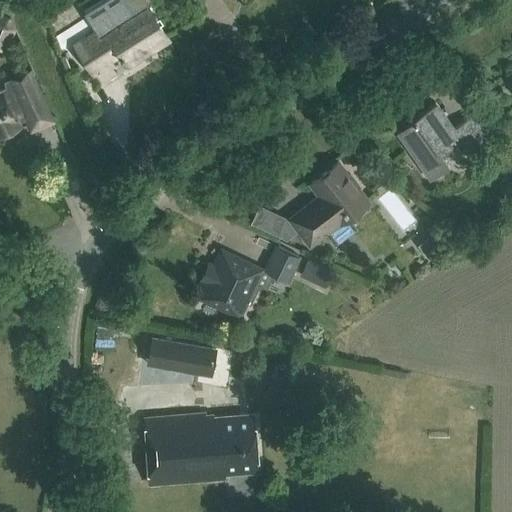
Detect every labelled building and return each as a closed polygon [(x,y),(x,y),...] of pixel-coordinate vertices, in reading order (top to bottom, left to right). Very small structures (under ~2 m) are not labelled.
[(167,40),(146,7),(112,28),(110,24),(75,46),(91,72),(119,54),(126,66),(167,40)] [(222,14),(214,19),(224,38),(233,33),(222,14)] [(0,15),(0,43),(2,44),(11,20),(0,15)] [(0,136),(19,128),(11,110),(41,97),(29,71),(4,82),(5,87),(0,89),(0,136)] [(453,128),(435,103),(412,119),(414,121),(397,133),(430,180),(449,167),(440,154),(460,140),(468,153),(489,138),(472,114),(453,128)] [(347,176),(337,163),(310,183),(318,194),(318,198),(290,219),(309,244),(325,232),(324,231),(337,219),(342,225),(367,202),(357,189),(359,187),(349,174),(347,176)] [(404,237),(422,224),(392,184),(374,197),(404,237)] [(344,241),(358,231),(350,221),(337,232),(344,241)] [(301,258),(275,245),(263,270),(288,282),(301,258)] [(261,269),(221,250),(198,298),(238,317),(245,303),(249,305),(258,286),(254,284),(261,269)] [(334,270),(309,258),(301,275),(326,287),(334,270)] [(214,346),(152,336),(148,362),(209,373),(214,346)] [(203,415),(203,413),(144,417),(149,483),(224,478),(224,473),(256,471),(252,414),(211,417),(211,415),(203,415)]
